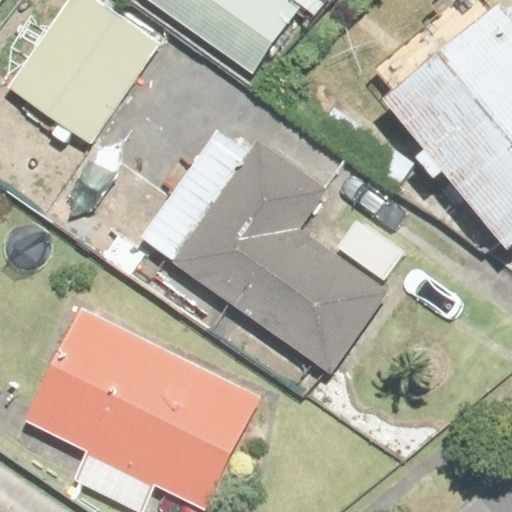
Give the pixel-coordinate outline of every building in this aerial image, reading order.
[(172,47),(102,0),(44,0),(0,65),(0,80),(103,150),(172,47)] [(0,0),(0,18),(14,0),(0,0)] [(151,0),(267,79),(311,14),(290,0),(151,0)] [(511,10),(503,0),(482,0),(389,74),(511,228),(511,10)] [(229,142),(156,243),(345,378),(405,293),(320,233),(347,196),(273,144),(259,163),(229,142)] [(219,511),(275,398),(96,312),(40,429),(91,454),(77,484),(133,511),(155,511),(166,489),(213,511),(219,511)]
